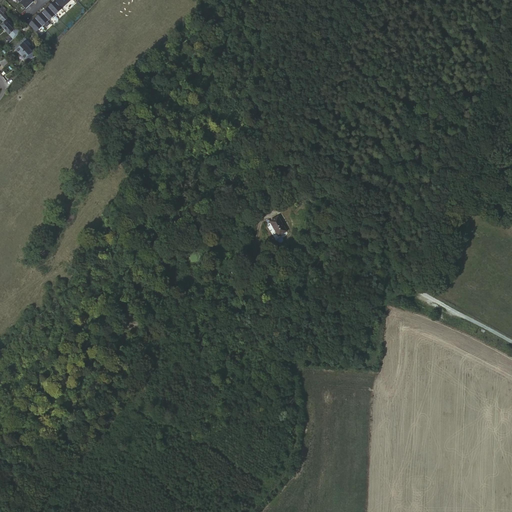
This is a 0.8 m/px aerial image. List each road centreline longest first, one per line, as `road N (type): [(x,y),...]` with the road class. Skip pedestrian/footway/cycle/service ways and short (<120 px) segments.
road 1 (track): [(451,311),(397,293),(378,309),(379,345),(370,361),(297,363),(295,453),(251,511)]
road 2 (unclassified): [(511,343),(420,292),(361,244),(314,248),(250,285)]
